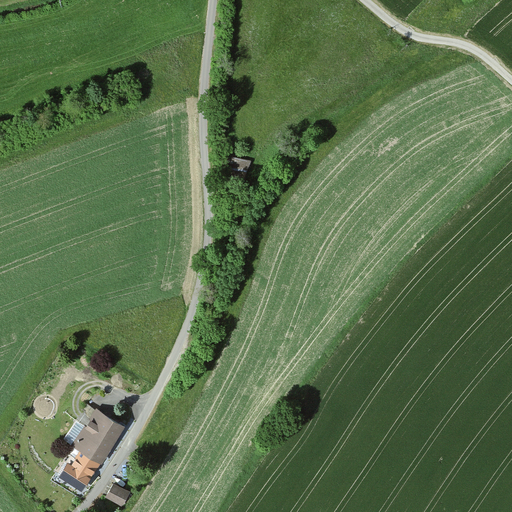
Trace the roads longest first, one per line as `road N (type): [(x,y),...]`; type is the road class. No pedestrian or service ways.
road 1 (unclassified): [(79,511),(150,403),(199,286),(209,219),(200,119),(212,0)]
road 2 (track): [(511,81),(459,43),(412,36),(363,0)]
